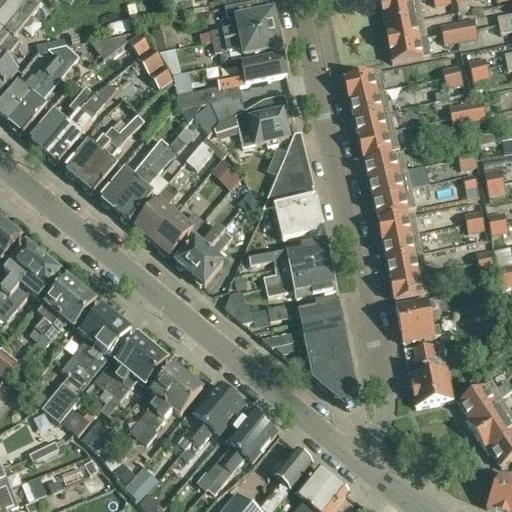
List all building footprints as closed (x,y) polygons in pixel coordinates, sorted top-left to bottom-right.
[(0,0),(0,48),(1,47),(0,45),(0,38),(9,27),(19,35),(39,10),(27,0),(0,0)] [(420,2),(419,0),(379,0),(381,10),(420,2)] [(452,7),(450,0),(433,0),(435,10),(452,7)] [(211,35),(213,47),(279,34),(272,1),(226,11),(228,24),(238,22),(239,30),(211,35)] [(423,21),(420,2),(381,10),(385,28),(423,21)] [(467,2),(457,4),(459,15),(469,13),(467,2)] [(498,28),(511,25),(511,18),(497,22),(498,28)] [(385,28),(388,46),(426,39),(423,21),(385,28)] [(474,22),(457,25),(459,35),(476,32),(474,22)] [(442,38),(459,35),(457,25),(440,29),(442,38)] [(511,25),(498,28),(500,37),(511,35),(511,25)] [(14,40),(19,35),(9,27),(0,38),(0,45),(1,47),(0,48),(0,94),(19,73),(4,61),(19,44),(14,40)] [(459,35),(461,45),(477,42),(476,32),(459,35)] [(245,60),(282,52),(279,34),(213,47),(215,56),(243,51),(245,60)] [(461,45),(459,35),(442,38),(444,48),(461,45)] [(128,44),(139,60),(151,52),(140,36),(128,44)] [(388,46),(392,66),(430,59),(426,39),(388,46)] [(49,55),(53,58),(63,67),(51,81),(48,79),(8,126),(14,131),(12,133),(19,139),(21,137),(23,139),(46,111),(39,105),(56,85),(75,61),(63,52),(49,55)] [(138,61),(150,78),(163,69),(151,52),(139,60),(138,61)] [(7,126),(8,126),(48,79),(51,81),(63,67),(53,58),(25,92),(17,86),(0,107),(0,122),(6,128),(7,126)] [(236,120),(244,116),(239,91),(271,84),(271,81),(287,78),(284,60),(242,68),(244,77),(218,82),(220,90),(179,98),(182,112),(200,109),(201,108),(213,106),(221,126),(234,122),(236,120)] [(468,66),(470,75),(487,71),(485,62),(468,66)] [(163,69),(150,78),(160,93),(173,84),(163,69)] [(441,73),(444,82),(460,78),(458,69),(441,73)] [(487,71),(470,75),(473,85),(490,81),(487,71)] [(349,102),(377,96),(385,94),(381,74),(372,76),(344,83),(349,102)] [(462,88),(460,78),(444,82),(446,92),(462,88)] [(58,168),(63,162),(98,121),(95,118),(115,94),(107,88),(94,97),(44,156),(49,161),(48,162),(55,168),(56,167),(58,168)] [(38,151),(44,156),(94,97),(86,91),(60,122),(52,116),(29,144),(31,145),(29,147),(37,153),(38,151)] [(385,94),(377,96),(349,102),(354,122),(390,114),(385,94)] [(268,119),(265,104),(244,116),(236,120),(234,122),(221,126),(214,133),(216,138),(238,129),(240,136),(243,151),(256,149),(267,146),(268,150),(279,148),(278,144),(289,141),(283,116),(268,119)] [(483,104),(466,107),(468,117),(485,114),(483,104)] [(209,139),(214,133),(221,126),(213,106),(194,121),(209,139)] [(449,110),(451,120),(468,117),(466,107),(449,110)] [(200,109),(182,112),(179,113),(187,126),(200,109)] [(358,141),(386,135),(395,133),(390,114),(354,122),(358,141)] [(486,124),(485,114),(468,117),(469,127),(486,124)] [(469,127),(468,117),(451,120),(452,130),(469,127)] [(92,196),(93,198),(116,171),(109,165),(126,144),(144,126),(137,118),(120,139),(79,186),(84,190),(83,192),(90,198),(92,196)] [(87,146),(69,167),(64,173),(66,175),(65,177),(72,183),(73,181),(79,186),(120,139),(112,132),(95,152),(87,146)] [(399,152),(395,133),(386,135),(358,141),(363,161),(399,152)] [(492,137),(478,140),(480,149),(501,145),(503,158),(511,157),(511,134),(511,135),(492,139),(492,137)] [(285,167),(270,202),(278,200),(314,192),(301,138),(296,139),(288,158),(285,167)] [(158,178),(185,147),(178,142),(176,144),(175,144),(169,150),(156,165),(115,215),(120,220),(120,223),(124,226),(127,226),(129,227),(150,202),(153,204),(168,186),(158,178)] [(115,215),(156,165),(169,150),(162,144),(131,180),(124,174),(100,203),(101,204),(102,207),(106,211),(109,210),(115,215)] [(213,155),(202,146),(186,166),(197,175),(213,155)] [(456,154),(458,165),(474,162),(472,151),(456,154)] [(268,176),(279,180),(285,167),(288,158),(277,154),(268,176)] [(364,164),(369,184),(407,175),(403,156),(364,164)] [(476,172),(474,162),(458,165),(460,175),(476,172)] [(229,189),(240,177),(224,163),(213,174),(229,189)] [(486,187),(502,184),(500,172),(484,175),(486,187)] [(373,202),(403,194),(411,192),(407,175),(369,184),(373,202)] [(474,177),(463,180),(466,194),(477,191),(474,177)] [(504,196),(502,184),(486,187),(488,199),(504,196)] [(136,236),(144,243),(146,241),(152,247),(176,218),(166,210),(174,199),(178,195),(168,186),(153,204),(156,207),(140,226),(135,233),(138,235),(136,236)] [(314,192),(278,200),(270,202),(266,212),(275,209),(278,219),(284,245),(324,235),(314,192)] [(416,212),(413,200),(411,192),(403,194),(373,202),(378,221),(416,212)] [(253,197),(240,209),(249,217),(256,200),(253,197)] [(166,259),(169,261),(174,255),(190,235),(194,237),(205,224),(193,215),(185,225),(176,218),(152,247),(158,252),(157,254),(165,260),(166,259)] [(464,218),(466,227),(483,224),(481,215),(464,218)] [(487,218),(489,229),(506,226),(504,216),(487,218)] [(383,244),(411,239),(419,237),(415,218),(379,225),(383,244)] [(485,234),(483,224),(466,227),(467,237),(485,234)] [(0,265),(21,240),(4,226),(0,230),(0,265)] [(506,226),(489,229),(491,239),(508,236),(506,226)] [(183,273),(189,278),(225,236),(218,230),(202,249),(195,243),(175,266),(176,267),(177,270),(180,273),(183,273)] [(204,290),(209,284),(224,266),(217,260),(233,242),(225,236),(189,278),(196,284),(196,286),(200,289),(202,289),(204,290)] [(419,237),(411,239),(383,244),(387,264),(423,257),(419,237)] [(275,274),(290,270),(330,262),(327,245),(250,260),(252,269),(273,265),(275,274)] [(0,312),(9,301),(43,261),(36,256),(36,253),(31,249),(29,250),(26,247),(3,274),(10,280),(0,292),(0,312)] [(476,256),(478,266),(494,263),(493,253),(476,256)] [(391,284),(419,278),(427,277),(423,257),(387,264),(391,284)] [(0,313),(9,321),(19,309),(30,296),(37,302),(60,275),(57,273),(56,270),(51,266),(49,266),(43,261),(9,301),(0,312),(0,313)] [(330,262),(290,270),(275,274),(276,280),(264,283),(266,293),(334,279),(330,262)] [(494,263),(478,266),(479,276),(496,274),(494,263)] [(511,268),(498,271),(499,281),(511,278),(511,268)] [(431,297),(427,277),(419,278),(391,284),(394,304),(431,297)] [(511,288),(511,278),(499,281),(501,291),(511,288)] [(297,303),(337,295),(334,279),(266,293),(268,302),(295,296),(297,303)] [(36,334),(43,339),(81,293),(76,288),(75,285),(71,282),(68,282),(66,281),(44,307),(37,317),(44,323),(36,334)] [(81,293),(43,339),(30,355),(37,360),(51,343),(66,325),(74,331),(96,305),(94,303),(93,300),(89,297),(86,297),(81,293)] [(224,313),(232,319),(247,317),(243,295),(231,297),(230,299),(224,313)] [(484,300),(486,310),(503,307),(500,296),(484,300)] [(268,313),(271,326),(300,320),(302,328),(342,321),(338,303),(312,308),(293,312),(286,314),(285,309),(268,313)] [(397,310),(400,328),(431,322),(430,314),(435,313),(433,303),(397,310)] [(505,317),(503,307),(486,310),(488,321),(505,317)] [(60,374),(68,381),(117,322),(102,310),(80,336),(87,343),(60,374)] [(247,317),(232,319),(243,328),(254,325),(252,316),(247,317)] [(274,351),(275,351),(346,338),(342,321),(302,328),(303,336),(262,343),(261,344),(271,352),(274,351)] [(97,375),(108,362),(131,334),(130,333),(131,332),(122,324),(121,326),(117,322),(68,381),(52,400),(42,413),(59,427),(80,401),(100,377),(97,375)] [(400,328),(404,346),(440,339),(438,328),(433,329),(431,322),(400,328)] [(346,411),(347,412),(359,405),(359,404),(358,401),(351,365),(349,365),(347,354),(349,353),(346,338),(275,351),(274,351),(282,358),(305,353),(309,374),(303,375),(346,411)] [(94,385),(104,393),(112,400),(153,352),(147,347),(146,344),(142,341),(139,341),(137,339),(115,366),(123,372),(115,381),(105,373),(94,385)] [(432,346),(422,348),(426,365),(436,363),(432,346)] [(416,367),(426,365),(422,348),(412,350),(416,367)] [(157,356),(153,352),(112,400),(120,406),(138,385),(144,390),(167,363),(165,362),(164,359),(160,356),(157,356)] [(0,357),(0,379),(5,383),(16,369),(0,357)] [(429,376),(435,407),(453,404),(447,372),(446,373),(445,367),(434,369),(436,375),(429,376)] [(173,369),(168,375),(150,395),(157,401),(140,422),(148,429),(188,381),(182,376),(182,374),(178,370),(175,370),(173,369)] [(417,411),(435,407),(429,376),(421,378),(419,372),(409,374),(417,411)] [(193,385),(188,381),(148,429),(155,435),(161,427),(172,435),(182,422),(180,420),(202,393),(200,391),(200,388),(196,385),(193,385)] [(467,424),(501,401),(511,394),(507,388),(497,394),(491,385),(485,389),(459,406),(469,420),(466,422),(467,424)] [(199,422),(186,437),(177,449),(184,455),(193,443),(231,398),(217,387),(193,417),(199,422)] [(49,403),(32,389),(24,398),(41,412),(49,403)] [(193,443),(184,455),(194,462),(207,445),(205,443),(213,434),(219,439),(244,409),(231,398),(193,443)] [(477,439),(511,417),(501,401),(467,424),(477,439)] [(62,428),(78,440),(82,436),(95,418),(89,414),(83,421),(73,414),(62,428)] [(213,485),(221,476),(263,426),(249,414),(224,444),(231,450),(223,459),(222,458),(205,478),(213,485)] [(477,439),(487,455),(511,438),(511,416),(511,417),(477,439)] [(85,438),(82,436),(78,440),(76,441),(93,456),(94,455),(99,450),(98,449),(108,437),(95,426),(85,438)] [(221,476),(213,485),(207,493),(214,499),(228,481),(244,462),(251,467),(277,437),(263,426),(221,476)] [(94,455),(109,474),(119,467),(108,453),(118,442),(111,436),(102,447),(99,450),(94,455)] [(511,438),(487,455),(488,457),(492,455),(501,470),(511,462),(511,438)] [(55,445),(42,452),(46,459),(59,453),(55,445)] [(33,465),(46,459),(42,452),(29,458),(33,465)] [(312,466),(296,453),(275,478),(282,485),(268,502),(276,509),(312,466)] [(84,468),(90,480),(97,475),(92,464),(84,468)] [(134,478),(122,466),(113,475),(126,487),(134,478)] [(309,511),(333,484),(318,472),(296,497),(303,502),(294,511),(309,511)] [(0,495),(11,492),(6,481),(3,473),(0,474),(0,495)] [(143,473),(126,493),(140,506),(158,486),(143,473)] [(511,480),(501,476),(494,493),(511,500),(511,480)] [(59,483),(48,488),(51,496),(62,492),(59,483)] [(333,511),(347,496),(333,484),(309,511),(333,511)] [(0,495),(0,511),(16,511),(18,511),(11,492),(0,495)] [(492,511),(511,511),(511,500),(494,493),(487,510),(492,511)] [(256,511),(238,496),(224,511),(256,511)] [(161,511),(148,499),(139,508),(142,511),(161,511)] [(41,511),(38,503),(26,508),(27,511),(41,511)]
